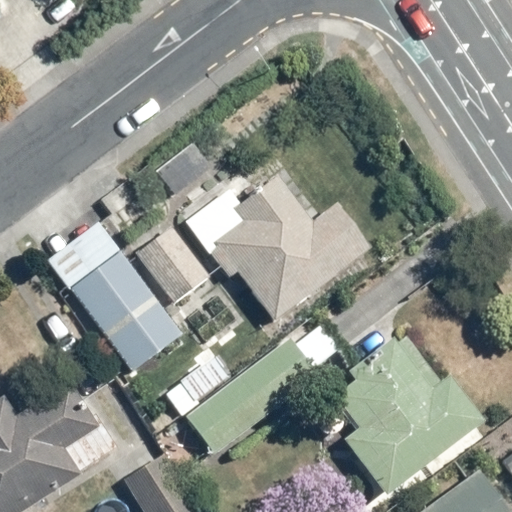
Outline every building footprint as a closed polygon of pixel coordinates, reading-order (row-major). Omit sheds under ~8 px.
[(190,142),(151,170),(171,197),(209,168),(190,142)] [(214,187),(175,217),(206,257),(211,253),(268,327),(364,253),(331,211),(310,227),(266,169),(225,201),(214,187)] [(181,335),(93,224),(42,264),(130,375),(181,335)] [(211,278),(169,225),(132,254),(174,307),(211,278)] [(212,458),(313,383),(307,374),(337,351),(315,321),(232,383),(211,355),(162,391),(212,458)] [(490,421),(425,330),(413,339),(400,321),(331,370),(344,389),(334,395),(357,427),(337,442),(379,501),(490,421)] [(0,511),(29,511),(115,453),(55,365),(0,403),(0,511)] [(511,452),(500,461),(511,478),(511,452)] [(200,511),(163,456),(121,484),(139,511),(200,511)] [(505,511),(476,472),(422,511),(505,511)]
